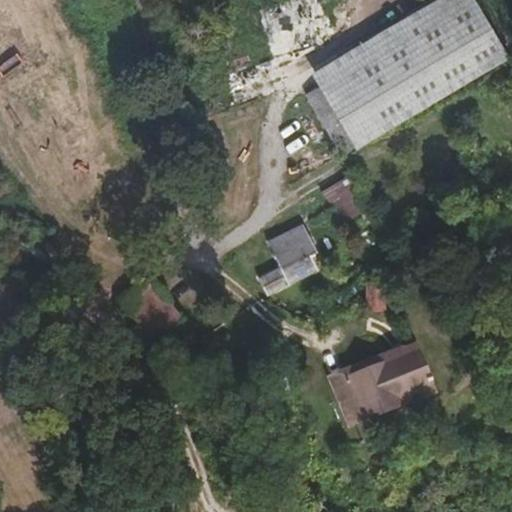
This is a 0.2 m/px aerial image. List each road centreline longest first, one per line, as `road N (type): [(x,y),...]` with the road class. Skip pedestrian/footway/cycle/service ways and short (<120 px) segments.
road 1 (track): [(0,334),(249,222),(273,200),(282,118)]
road 2 (track): [(187,249),(157,139),(136,0)]
road 3 (track): [(131,274),(53,210),(0,148)]
